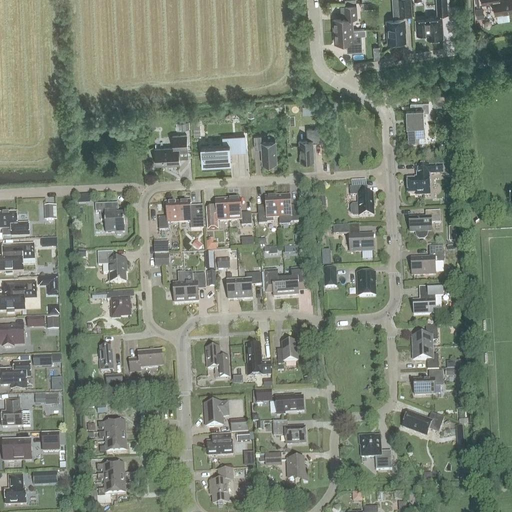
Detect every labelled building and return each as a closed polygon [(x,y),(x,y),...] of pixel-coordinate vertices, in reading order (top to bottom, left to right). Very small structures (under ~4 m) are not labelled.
[(412,16),(410,0),(397,0),(398,16),(412,16)] [(434,19),(425,19),(425,20),(415,20),(415,21),(416,21),(417,35),(416,35),(427,35),(427,39),(426,39),(427,39),(443,38),(441,15),(447,15),(446,0),(436,0),(437,17),(434,19)] [(496,15),(511,12),(511,0),(481,0),(482,5),(493,3),(496,18),(496,15)] [(333,32),(352,31),(352,19),(357,19),(356,7),(344,7),(345,19),(333,20),(333,32)] [(484,19),(483,9),(475,10),(476,20),(484,19)] [(388,43),(404,42),(403,28),(404,28),(404,20),(387,21),(388,43)] [(362,52),(361,36),(365,36),(364,30),(352,31),(333,32),(334,44),(346,43),(347,53),(362,52)] [(445,106),(445,96),(432,96),(433,106),(445,106)] [(421,126),(424,125),(423,113),(429,113),(428,103),(410,104),(410,110),(406,110),(406,126),(409,126),(410,141),(418,141),(418,134),(422,134),(421,126)] [(156,128),(153,122),(147,124),(151,131),(156,128)] [(307,141),(299,141),(300,162),(313,161),(312,143),(320,143),(319,129),(306,129),(307,141)] [(173,148),(154,149),(155,166),(168,165),(168,166),(179,165),(178,150),(187,150),(186,136),(172,136),(173,148)] [(262,164),(276,164),(275,142),(261,143),(260,136),(253,137),(254,150),(261,149),(262,164)] [(223,146),(201,147),(202,166),(230,164),(229,152),(245,152),(244,137),(223,138),(223,146)] [(416,166),(416,180),(407,181),(408,195),(415,194),(416,196),(430,196),(429,175),(444,175),(443,165),(416,166)] [(353,217),(359,217),(374,217),(373,195),(367,195),(367,187),(349,188),(350,196),(358,196),(358,205),(352,205),(351,207),(351,215),(353,217)] [(277,197),(279,219),(280,226),(289,225),(291,223),(298,223),(298,211),(291,211),(290,196),(277,197)] [(273,222),(273,219),(279,219),(277,197),(265,198),(266,212),(258,213),(258,225),(267,224),(267,223),(273,222)] [(242,226),(251,226),(250,214),(241,215),(240,199),(228,200),(229,222),(241,221),(242,226)] [(215,201),(216,219),(208,219),(208,230),(217,229),(217,222),(229,222),(228,200),(215,201)] [(203,216),(190,217),(190,202),(178,203),(179,223),(190,222),(191,230),(204,229),(203,216)] [(179,223),(178,203),(166,204),(167,218),(158,219),(159,231),(168,231),(167,224),(179,223)] [(123,234),(123,233),(124,233),(124,225),(124,215),(116,215),(116,212),(108,212),(108,205),(95,205),(95,213),(100,213),(100,222),(105,221),(105,234),(115,233),(115,235),(116,236),(121,236),(123,234)] [(45,221),(53,221),(53,206),(44,207),(45,221)] [(0,230),(11,230),(11,237),(29,237),(29,225),(17,225),(17,214),(16,214),(14,212),(11,212),(9,214),(0,214),(0,230)] [(428,235),(428,232),(432,232),(431,224),(440,223),(440,212),(425,212),(425,219),(409,220),(410,233),(415,233),(415,236),(416,239),(419,241),(424,240),(427,238),(428,235)] [(349,226),(333,227),(333,235),(349,234),(349,226)] [(349,236),(350,253),(373,252),(373,235),(349,236)] [(208,249),(217,248),(216,238),(206,239),(208,249)] [(242,246),(254,246),(253,238),(241,239),(242,246)] [(56,239),(41,239),(41,249),(57,248),(56,239)] [(202,247),(196,241),(192,246),(198,251),(202,247)] [(168,254),(168,242),(154,243),(154,254),(168,254)] [(12,273),(23,273),(23,261),(35,261),(34,246),(2,247),(3,258),(0,258),(0,273),(5,273),(6,276),(12,275),(12,273)] [(443,247),(429,248),(429,259),(411,260),(412,276),(435,275),(435,263),(444,263),(443,247)] [(110,284),(126,283),(125,269),(126,269),(126,261),(113,261),(113,253),(97,253),(98,266),(109,266),(110,284)] [(169,267),(169,256),(154,256),(155,268),(169,267)] [(230,269),(229,259),(217,260),(218,270),(230,269)] [(337,288),(336,269),(323,270),(324,289),(337,288)] [(305,292),(304,282),(303,270),(291,271),(292,279),(285,279),(286,297),(298,296),(298,293),(305,292)] [(216,287),(215,272),(207,273),(208,288),(216,287)] [(265,295),(273,294),(274,298),(286,297),(285,279),(278,280),(277,272),(264,272),(265,295)] [(185,274),(185,284),(186,303),(198,302),(197,287),(205,287),(205,275),(192,276),(192,274),(185,274)] [(239,281),(240,300),(252,299),(251,286),(261,286),(260,274),(246,275),(246,280),(239,281)] [(359,297),(375,297),(374,283),(375,283),(374,274),(358,275),(359,297)] [(240,300),(239,281),(232,281),(231,275),(226,275),(228,301),(240,300)] [(46,277),(47,287),(47,291),(59,291),(58,277),(46,277)] [(0,312),(7,312),(7,314),(14,314),(14,312),(25,311),(24,300),(36,300),(36,284),(4,285),(4,297),(0,297),(0,312)] [(186,303),(185,284),(173,285),(174,304),(186,303)] [(442,286),(427,286),(428,297),(420,297),(420,301),(413,302),(414,316),(436,315),(435,297),(443,297),(442,286)] [(111,320),(120,319),(120,318),(131,317),(130,299),(125,299),(125,293),(114,294),(106,294),(107,301),(111,301),(112,311),(111,311),(111,320)] [(45,328),(44,318),(27,318),(28,329),(45,328)] [(57,318),(48,318),(48,328),(58,328),(57,318)] [(12,326),(12,329),(0,329),(0,345),(3,346),(3,348),(13,348),(13,345),(24,345),(23,326),(12,326)] [(412,350),(433,349),(432,342),(437,341),(437,327),(425,327),(426,337),(412,338),(412,350)] [(278,366),(284,365),(284,363),(297,362),(296,344),(283,345),(283,351),(277,351),(278,366)] [(248,377),(256,377),(270,376),(270,363),(262,363),(260,346),(246,347),(248,377)] [(100,372),(113,371),(112,352),(110,352),(110,348),(100,349),(100,353),(99,353),(100,372)] [(228,358),(220,358),(220,349),(206,350),(207,370),(214,369),(215,379),(229,379),(228,358)] [(433,349),(412,350),(413,361),(427,361),(427,371),(439,370),(438,356),(433,356),(433,349)] [(162,367),(161,351),(138,353),(138,360),(129,361),(130,373),(140,372),(140,369),(162,367)] [(52,367),(51,356),(41,356),(42,367),(52,367)] [(14,372),(0,372),(0,374),(0,386),(11,386),(11,389),(26,389),(26,378),(30,378),(30,364),(14,364),(14,372)] [(466,377),(465,369),(461,369),(455,369),(445,370),(445,377),(460,377),(466,377)] [(413,381),(414,396),(435,395),(435,388),(443,387),(442,372),(429,373),(429,380),(413,381)] [(123,389),(122,376),(106,377),(107,390),(123,389)] [(272,381),(264,381),(264,389),(272,389),(272,381)] [(125,392),(137,391),(137,382),(124,383),(125,392)] [(100,395),(100,386),(84,387),(85,396),(100,395)] [(272,402),(271,391),(256,391),(257,403),(272,402)] [(64,393),(35,394),(36,405),(64,405),(64,393)] [(303,398),(290,399),(290,397),(275,398),(276,417),(285,416),(285,413),(304,412),(303,398)] [(22,413),(20,413),(20,401),(5,402),(6,410),(7,410),(7,414),(1,414),(2,428),(23,428),(22,413)] [(227,404),(221,404),(205,405),(206,428),(222,427),(222,417),(228,417),(227,404)] [(438,434),(444,419),(431,414),(428,421),(408,413),(402,428),(426,437),(429,430),(438,434)] [(248,433),(248,421),(230,422),(230,433),(248,433)] [(104,429),(105,433),(105,434),(126,432),(125,422),(104,423),(104,424),(98,424),(98,429),(104,429)] [(272,422),(273,437),(285,436),(286,445),(298,445),(298,443),(305,443),(305,429),(287,430),(287,422),(272,422)] [(464,454),(462,427),(456,427),(458,454),(464,454)] [(105,439),(105,444),(126,442),(126,432),(105,434),(105,433),(99,433),(99,439),(105,439)] [(66,447),(65,433),(42,434),(42,452),(59,452),(59,448),(66,447)] [(230,435),(216,436),(216,442),(207,443),(208,457),(232,455),(231,441),(230,435)] [(368,438),(368,436),(359,437),(359,446),(360,446),(361,458),(375,457),(376,471),(392,470),(391,454),(381,454),(380,437),(368,438)] [(17,444),(17,442),(2,443),(3,462),(30,461),(30,444),(17,444)] [(127,452),(126,442),(105,444),(106,448),(99,448),(100,454),(106,453),(127,452)] [(245,466),(255,466),(254,452),(245,453),(245,466)] [(282,467),(281,454),(265,455),(266,468),(282,467)] [(295,480),(295,484),(307,483),(307,473),(304,473),(303,460),(287,461),(288,480),(295,480)] [(103,471),(103,475),(103,476),(124,474),(124,464),(103,466),(97,466),(97,472),(103,471)] [(210,493),(212,492),(213,505),(228,504),(227,482),(233,481),(232,470),(218,471),(219,482),(210,482),(210,493)] [(104,481),(104,486),(125,484),(124,474),(103,476),(103,475),(97,476),(98,481),(104,481)] [(432,483),(432,474),(423,474),(423,483),(432,483)] [(5,492),(5,506),(24,505),(27,505),(26,490),(24,490),(23,476),(8,477),(9,488),(10,488),(10,491),(8,491),(5,492)] [(126,494),(125,484),(104,486),(104,490),(98,490),(99,496),(105,495),(105,496),(110,495),(126,494)] [(91,505),(97,505),(111,504),(110,495),(105,496),(105,495),(99,496),(97,496),(97,492),(90,493),(91,505)] [(407,511),(407,503),(399,503),(399,511),(407,511)]
